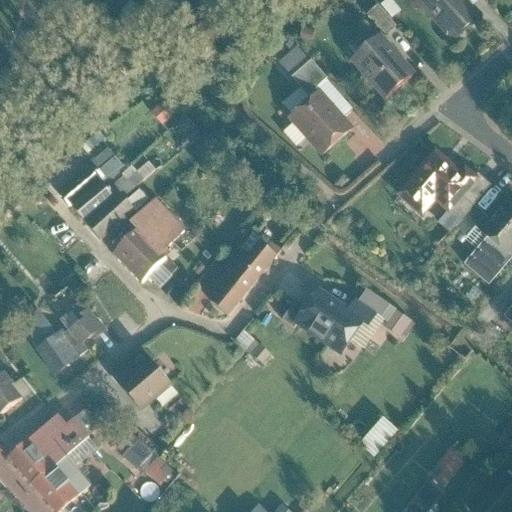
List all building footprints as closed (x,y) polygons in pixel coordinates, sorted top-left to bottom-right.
[(398,0),(391,0),(373,11),(384,29),(408,15),(398,0)] [(466,0),(431,0),(422,9),(454,46),(484,20),(466,0)] [(382,37),(352,64),(387,102),(417,75),(382,37)] [(323,92),(292,120),(326,158),(357,129),(323,92)] [(465,173),(438,150),(399,196),(425,219),(439,203),(452,214),(482,180),(469,169),(465,173)] [(103,184),(90,169),(62,195),(76,209),(101,186),(103,184)] [(117,204),(101,186),(76,209),(93,227),(117,204)] [(93,227),(110,246),(132,225),(140,218),(122,199),(117,204),(93,227)] [(141,234),(121,253),(146,280),(172,256),(168,251),(188,232),(159,200),(140,218),(132,225),(141,234)] [(511,202),(485,237),(511,257),(511,202)] [(280,257),(264,245),(253,259),(243,251),(227,272),(217,264),(200,286),(218,300),(213,305),(231,320),(280,257)] [(366,322),(321,292),(297,329),(343,358),(366,322)] [(70,334),(50,308),(20,331),(58,380),(83,361),(76,352),(92,339),(95,343),(107,334),(83,303),(72,312),(82,324),(70,334)] [(175,389),(153,362),(124,386),(146,413),(175,389)] [(27,404),(8,376),(0,381),(0,419),(1,422),(27,404)] [(62,417),(11,459),(38,490),(62,468),(68,462),(94,441),(78,422),(71,428),(62,417)] [(115,448),(168,486),(181,469),(128,431),(115,448)] [(456,448),(436,474),(451,486),(471,459),(456,448)] [(62,468),(38,490),(58,511),(65,511),(86,495),(62,468)] [(273,511),(264,503),(256,511),(255,511),(246,504),(239,511),(273,511)]
